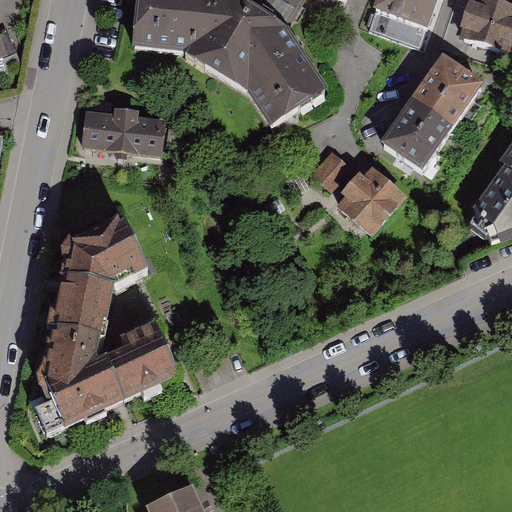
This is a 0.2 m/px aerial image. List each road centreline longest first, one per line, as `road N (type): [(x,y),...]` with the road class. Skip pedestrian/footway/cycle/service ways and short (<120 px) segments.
road 1 (residential): [(511,291),(13,511)]
road 2 (residential): [(0,335),(67,0)]
